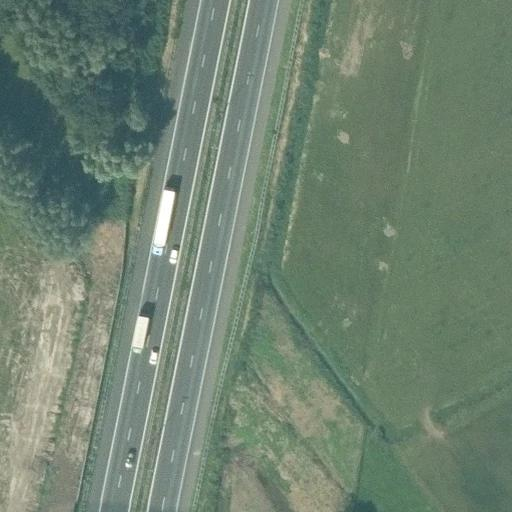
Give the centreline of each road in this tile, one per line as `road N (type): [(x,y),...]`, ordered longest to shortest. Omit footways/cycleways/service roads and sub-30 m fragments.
road 1 (motorway): [(234,511),(341,0)]
road 2 (motorway): [(163,511),(267,0)]
road 3 (motorway): [(214,0),(111,511)]
